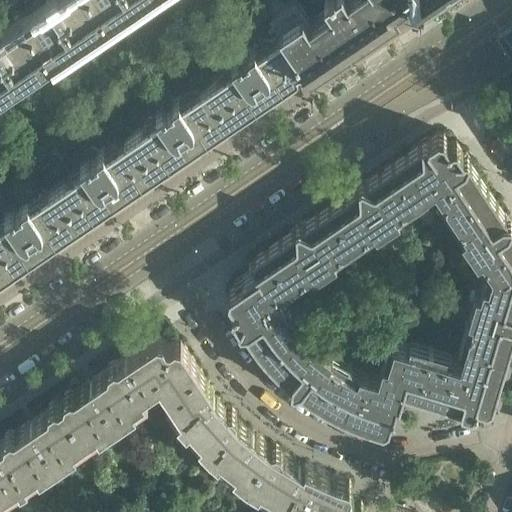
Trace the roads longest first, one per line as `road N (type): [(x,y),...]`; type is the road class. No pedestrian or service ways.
road 1 (residential): [(382,458),(328,439),(267,399),(235,367),(155,246)]
road 2 (tertiary): [(511,6),(302,146)]
road 3 (tertiary): [(155,246),(0,352)]
road 4 (tertiary): [(302,146),(410,107),(470,70)]
road 5 (tertiary): [(302,146),(155,246)]
road 6 (residential): [(382,458),(511,438)]
